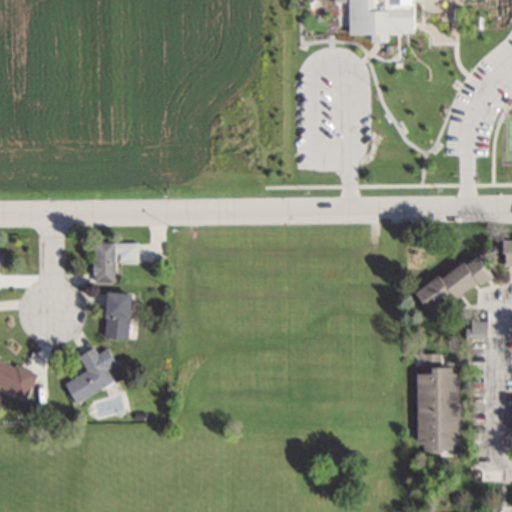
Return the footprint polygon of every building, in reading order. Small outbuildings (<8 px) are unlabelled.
[(343,0),(406,0),(407,34),(345,33),(343,0)] [(511,239),(496,241),(501,264),(511,263),(511,239)] [(91,241),(91,282),(112,282),(112,260),(136,260),(136,242),(91,241)] [(472,255),(460,264),(472,285),(489,273),(472,255)] [(438,276),(458,259),(460,264),(472,285),(453,296),(438,276)] [(410,292),(432,274),(450,297),(428,312),(410,292)] [(101,338),(126,338),(126,292),(102,291),(101,338)] [(111,381),(103,367),(113,362),(105,347),(94,353),(91,347),(76,354),(85,370),(61,383),(71,402),(111,381)] [(0,387),(24,397),(34,372),(0,358),(0,387)] [(412,372),(413,443),(421,444),(423,452),(446,452),(447,444),(454,443),(454,372),(447,372),(446,367),(425,365),(425,372),(412,372)]
